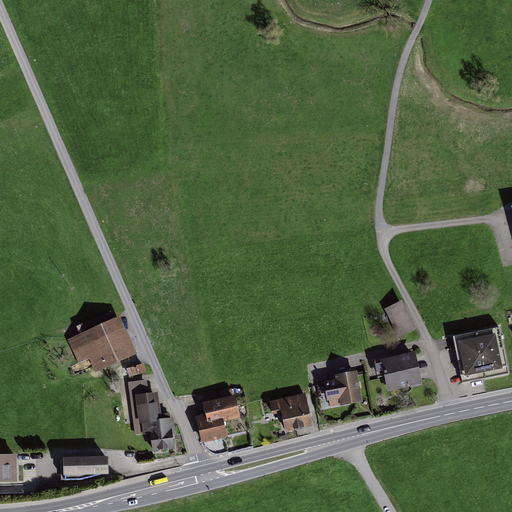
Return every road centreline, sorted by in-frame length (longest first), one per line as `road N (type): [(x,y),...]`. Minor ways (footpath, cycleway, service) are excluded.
road 1 (residential): [(204,478),(0,8)]
road 2 (secondary): [(511,401),(204,478)]
road 3 (track): [(429,0),(400,69),(378,216)]
road 4 (secondary): [(204,478),(53,511)]
